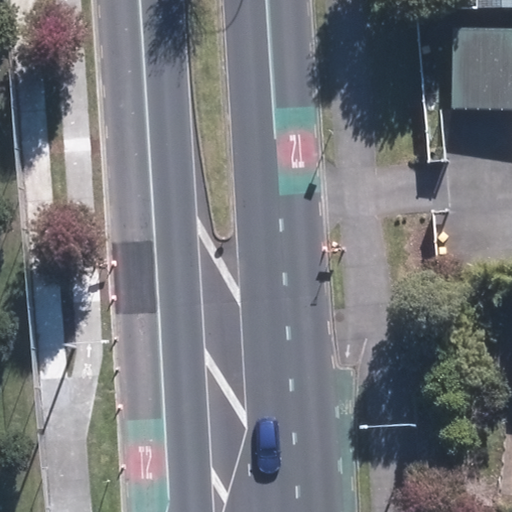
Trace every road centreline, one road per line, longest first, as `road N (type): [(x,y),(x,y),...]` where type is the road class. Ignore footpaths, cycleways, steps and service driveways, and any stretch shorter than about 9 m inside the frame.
road 1 (primary): [(175,511),(139,0)]
road 2 (primary): [(273,0),(307,511)]
